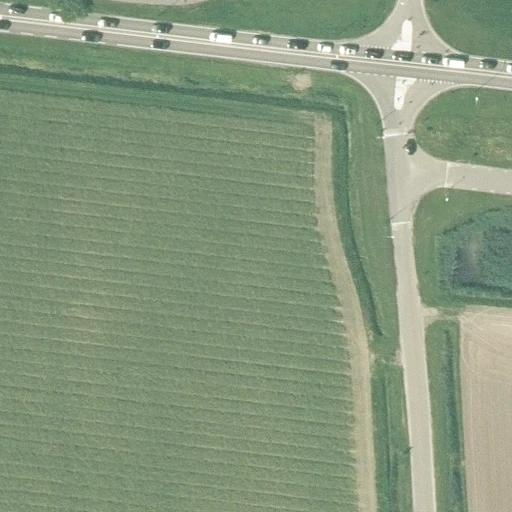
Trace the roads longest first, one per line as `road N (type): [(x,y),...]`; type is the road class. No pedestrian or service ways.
road 1 (primary): [(403,65),(0,17)]
road 2 (unclassified): [(401,170),(421,511)]
